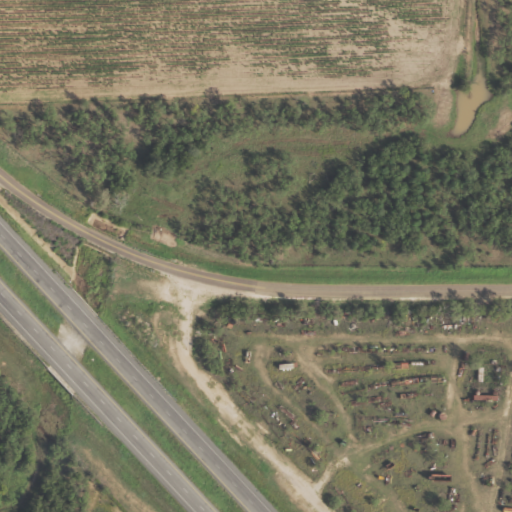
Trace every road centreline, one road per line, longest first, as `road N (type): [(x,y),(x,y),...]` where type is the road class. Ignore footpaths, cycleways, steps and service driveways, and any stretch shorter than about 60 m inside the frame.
road 1 (residential): [(511,290),(243,283),(122,247),(0,173)]
road 2 (trunk): [(262,511),(0,228)]
road 3 (trunk): [(0,284),(212,511)]
